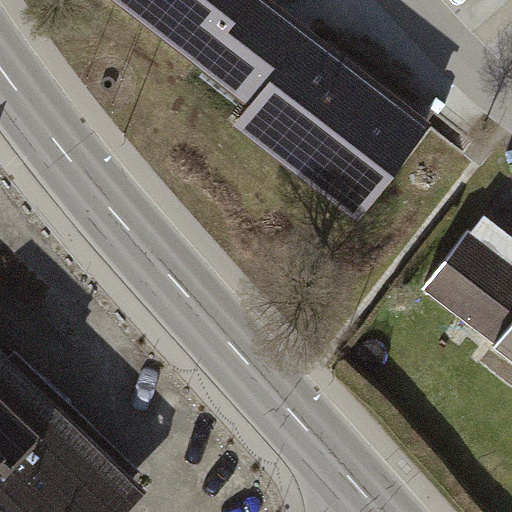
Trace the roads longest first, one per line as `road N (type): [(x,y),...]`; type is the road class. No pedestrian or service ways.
road 1 (primary): [(378,511),(79,171),(0,66)]
road 2 (residential): [(511,101),(409,0)]
